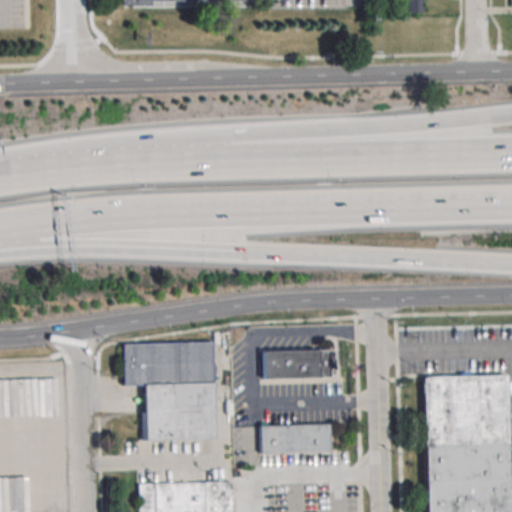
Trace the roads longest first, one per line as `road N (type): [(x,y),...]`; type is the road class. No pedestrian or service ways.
road 1 (motorway): [(0,250),(84,246),(511,264)]
road 2 (motorway): [(46,222),(511,203)]
road 3 (secondary): [(79,330),(270,303),(511,294)]
road 4 (motorway): [(511,149),(215,151)]
road 5 (motorway): [(491,117),(254,136),(215,151)]
road 6 (secondary): [(476,76),(202,81)]
road 7 (motorway): [(215,151),(0,173)]
road 8 (residential): [(381,511),(374,298)]
road 9 (residential): [(82,511),(79,330)]
road 10 (secondary): [(202,81),(74,83)]
